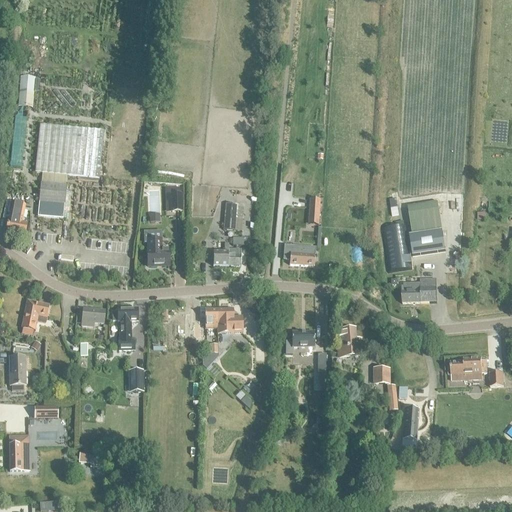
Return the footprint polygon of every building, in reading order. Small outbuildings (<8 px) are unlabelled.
[(18,107),(32,108),(34,79),(21,77),(18,107)] [(34,173),(67,177),(99,180),(104,132),(39,126),(34,173)] [(37,217),(63,219),(66,186),(40,184),(39,204),(37,217)] [(165,189),(166,214),(182,213),(182,195),(180,195),(179,189),(165,189)] [(309,200),(308,221),(319,222),(320,201),(309,200)] [(396,200),(389,201),(392,217),(398,216),(396,200)] [(438,203),(408,208),(412,236),(442,232),(438,203)] [(6,232),(24,235),(26,225),(21,224),(24,207),(11,205),(6,232)] [(223,227),(223,231),(241,233),(243,207),(225,205),(224,212),(223,227)] [(382,230),(389,274),(412,270),(405,227),(382,230)] [(162,232),(143,233),(144,244),(148,244),(148,252),(147,252),(147,258),(145,259),(145,263),(147,264),(147,267),(168,267),(168,251),(160,251),(160,244),(162,244),(162,232)] [(412,236),(409,237),(412,256),(445,252),(442,232),(412,236)] [(232,239),(232,247),(245,247),(245,246),(250,246),(251,247),(251,239),(232,239)] [(213,253),(213,267),(240,268),(240,251),(228,250),(228,247),(224,247),(224,253),(213,253)] [(284,247),(283,261),(290,262),(289,266),(313,268),(314,257),(314,249),(284,247)] [(403,288),(401,288),(402,305),(437,304),(436,281),(420,281),(420,285),(403,285),(403,288)] [(21,335),(32,337),(33,332),(34,332),(37,317),(47,319),(49,307),(27,302),(21,329),(22,330),(21,335)] [(81,328),(93,329),(93,325),(103,325),(104,312),(83,310),(81,328)] [(117,313),(112,313),(112,322),(117,322),(117,323),(118,323),(119,341),(118,341),(118,353),(134,353),(134,340),(131,340),(131,323),(137,323),(137,311),(117,311),(117,313)] [(205,330),(217,330),(217,311),(204,311),(205,330)] [(217,311),(217,330),(217,336),(243,335),(242,318),(233,319),(233,311),(217,311)] [(193,325),(193,341),(201,341),(201,325),(193,325)] [(338,333),(339,357),(340,357),(340,356),(359,354),(359,355),(360,355),(359,341),(355,341),(354,331),(338,333)] [(292,343),(285,343),(285,356),(292,356),(292,349),(314,349),(314,334),(292,333),(292,343)] [(35,343),(31,348),(36,352),(40,346),(35,343)] [(326,355),(317,355),(317,373),(326,373),(326,372),(326,357),(326,355)] [(210,356),(202,356),(202,364),(209,364),(211,365),(217,359),(217,356),(210,356)] [(9,359),(9,387),(25,387),(24,359),(9,359)] [(488,362),(488,361),(481,362),(481,360),(463,361),(463,363),(450,364),(451,370),(448,370),(448,377),(451,377),(464,376),(464,381),(482,381),(482,375),(487,375),(486,362),(488,362)] [(373,386),(390,386),(390,373),(390,370),(373,370),(373,386)] [(128,373),(129,395),(144,394),(143,372),(128,373)] [(489,375),(490,389),(504,388),(503,374),(489,375)] [(394,387),(386,387),(388,412),(396,411),(394,387)] [(330,405),(329,413),(341,413),(342,406),(330,405)] [(57,409),(34,410),(34,420),(57,420),(57,409)] [(401,440),(415,441),(418,410),(404,409),(401,440)] [(9,464),(9,474),(29,473),(28,439),(19,439),(9,439),(9,446),(8,446),(9,464)] [(91,466),(90,470),(103,471),(104,457),(79,455),(78,465),(91,466)]
